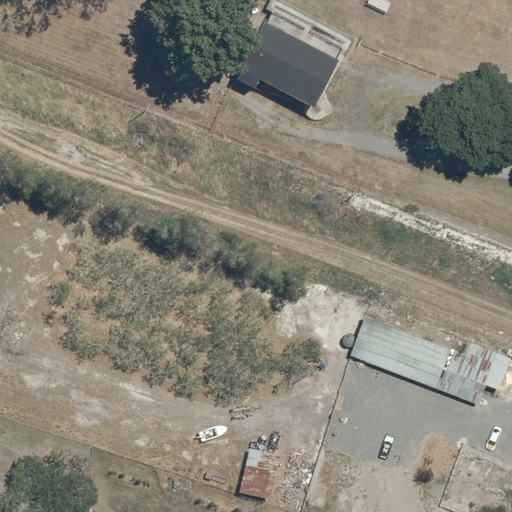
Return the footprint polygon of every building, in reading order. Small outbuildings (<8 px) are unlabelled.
[(354,43),(272,1),(233,71),(311,112),(354,43)] [(464,353),(368,317),(353,356),(480,403),(487,384),(501,389),(511,358),(468,342),(464,353)] [(422,456),(429,441),(410,431),(402,447),(422,456)] [(268,498),(277,455),(247,449),(238,492),(268,498)] [(511,511),(421,476),(410,504),(429,511),(511,511)]
